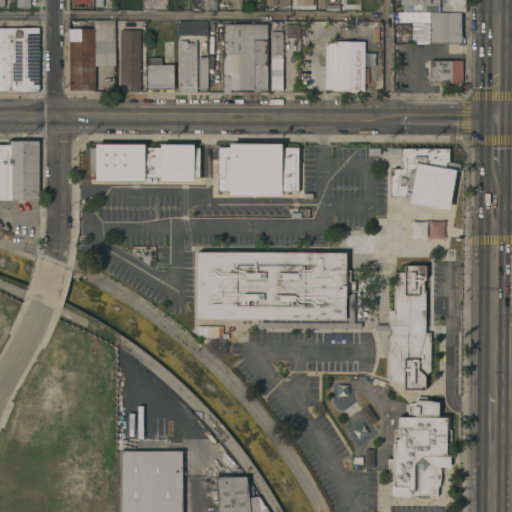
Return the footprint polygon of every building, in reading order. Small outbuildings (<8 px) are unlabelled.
[(14,0),(14,7),(29,8),(29,0),(14,0)] [(276,0),(276,4),(273,4),(273,10),(266,10),(266,0),(276,0)] [(463,0),(463,11),(402,11),(402,0),(463,0)] [(429,12),(461,13),(460,44),(429,43),(429,12)] [(100,65),(94,65),(94,89),(69,89),(69,20),(100,20),(100,65)] [(114,20),(114,65),(100,65),(100,20),(114,20)] [(178,34),(178,21),(207,22),(207,34),(178,34)] [(238,89),(230,89),(223,89),(223,23),(238,23),(238,89)] [(267,23),(267,89),(238,89),(238,23),(267,23)] [(299,37),(286,37),(286,24),(299,24),(299,37)] [(38,89),(0,89),(0,27),(37,27),(38,89)] [(139,90),(120,90),(120,29),(139,29),(139,90)] [(282,56),(270,56),(270,31),(282,31),(282,56)] [(196,91),(178,91),(178,40),(189,40),(189,42),(196,42),(196,91)] [(363,90),(324,90),(324,84),(323,84),(323,65),(324,65),(325,56),(323,56),(323,43),(332,43),(332,41),(364,41),(363,90)] [(206,88),(198,88),(198,56),(200,56),(200,49),(207,49),(206,88)] [(281,89),(270,89),(270,57),(281,57),(281,89)] [(461,81),(429,81),(429,59),(461,60),(461,81)] [(172,88),(146,88),(146,64),(172,64),(172,88)] [(0,144),(7,144),(7,140),(38,140),(37,199),(0,198),(0,144)] [(198,144),(198,177),(193,177),(193,180),(192,180),(160,180),(160,177),(144,177),(144,179),(99,179),(95,179),(95,143),(198,144)] [(253,195),(229,195),(229,191),(217,191),(217,147),(229,147),(229,143),(253,143),(253,195)] [(281,143),(281,147),(297,147),(297,191),(281,191),(281,195),(253,195),(253,143),(281,143)] [(390,174),(392,174),(392,168),(402,168),(402,161),(400,161),(400,147),(449,147),(449,161),(459,163),(458,171),(417,162),(411,195),(405,193),(404,196),(390,196),(390,174)] [(427,239),(441,239),(442,221),(427,221),(427,239)] [(425,222),(410,222),(409,239),(424,239),(425,222)] [(345,252),(345,270),(349,270),(349,281),(354,281),(354,290),(345,290),(345,318),(196,317),(197,288),(193,287),(193,281),(196,281),(196,251),(345,252)] [(394,272),(404,272),(404,265),(425,265),(425,278),(423,280),(424,316),(424,332),(429,332),(430,369),(425,375),(424,387),(424,389),(403,388),(403,387),(404,383),(389,379),(389,310),(394,310),(394,272)] [(257,327),(257,322),(259,322),(259,319),(262,319),(262,322),(348,322),(348,292),(353,292),(353,322),(360,322),(360,328),(257,327)] [(218,337),(218,330),(211,330),(211,326),(196,327),(197,338),(218,337)] [(449,465),(449,466),(439,466),(440,475),(439,480),(438,486),(437,485),(436,495),(428,495),(428,494),(410,493),(410,494),(400,495),(390,494),(391,485),(393,485),(393,482),(387,482),(387,480),(387,464),(388,459),(393,459),(393,455),(390,455),(391,442),(393,442),(393,429),(396,429),(396,416),(407,416),(407,403),(414,403),(414,399),(416,399),(416,396),(426,396),(426,399),(429,399),(438,401),(438,403),(438,417),(446,417),(446,421),(448,421),(448,429),(450,429),(450,444),(448,444),(448,453),(449,453),(449,465)] [(358,410),(368,425),(376,420),(366,405),(358,410)] [(348,439),(353,442),(356,436),(364,440),(370,426),(362,423),(365,417),(355,412),(351,421),(362,426),(361,428),(354,426),(348,439)] [(120,511),(120,450),(186,451),(186,459),(182,459),(181,511),(120,511)] [(372,450),(362,450),(363,468),(373,468),(372,450)] [(218,511),(214,477),(246,477),(248,496),(256,495),(267,511),(218,511)]
